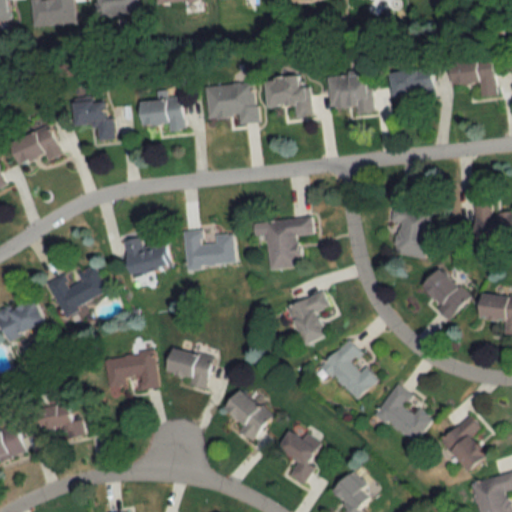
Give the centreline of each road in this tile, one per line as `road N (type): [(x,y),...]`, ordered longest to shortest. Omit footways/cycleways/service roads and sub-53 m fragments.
road 1 (residential): [(511,147),(143,188),(73,209),(0,253)]
road 2 (residential): [(347,167),(352,246),(384,317),(451,372),(511,381)]
road 3 (residential): [(2,511),(74,481),(140,474),(203,478),(274,511)]
